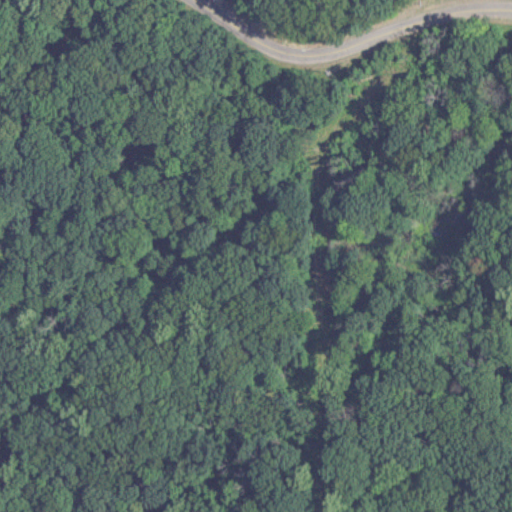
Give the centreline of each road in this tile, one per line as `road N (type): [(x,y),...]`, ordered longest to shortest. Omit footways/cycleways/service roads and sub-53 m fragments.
road 1 (residential): [(477,511),(511,492),(466,281),(511,181)]
road 2 (residential): [(511,24),(452,20),(312,64),(282,61),(174,0)]
road 3 (residential): [(262,239),(328,227),(405,189),(511,181)]
